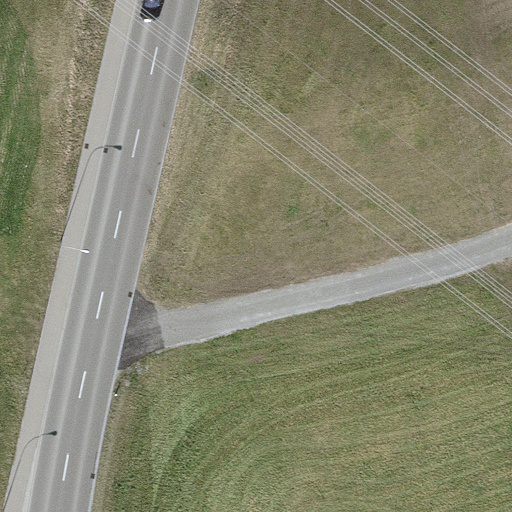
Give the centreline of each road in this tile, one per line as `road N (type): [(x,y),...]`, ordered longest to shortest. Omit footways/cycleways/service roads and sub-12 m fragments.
road 1 (secondary): [(165,0),(52,511)]
road 2 (track): [(94,322),(172,322),(431,257),(511,226)]
